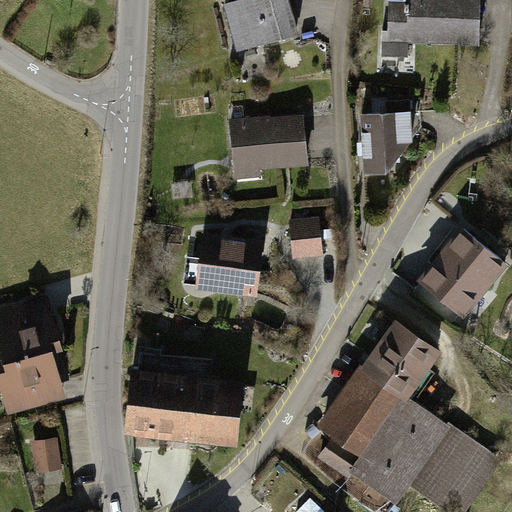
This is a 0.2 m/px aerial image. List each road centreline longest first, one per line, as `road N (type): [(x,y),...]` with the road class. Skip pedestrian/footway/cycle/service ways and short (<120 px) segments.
road 1 (residential): [(511,126),(455,149),(432,170),(302,392),(244,472),(189,511)]
road 2 (tertiary): [(124,511),(106,386),(129,118)]
road 3 (residential): [(129,118),(0,50)]
